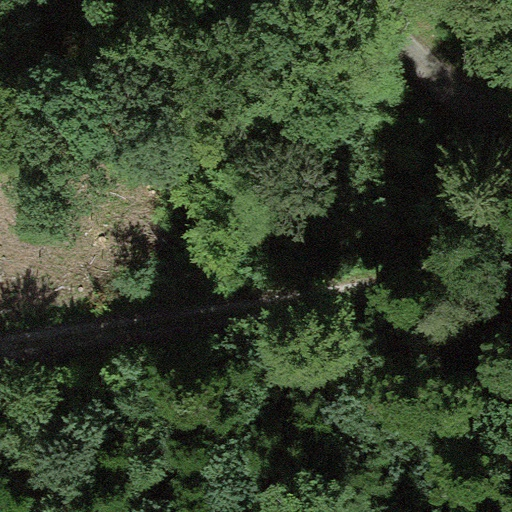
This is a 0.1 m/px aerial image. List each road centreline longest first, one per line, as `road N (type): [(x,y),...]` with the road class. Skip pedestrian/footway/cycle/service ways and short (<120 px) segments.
road 1 (track): [(511,277),(0,350)]
road 2 (unclassified): [(360,0),(459,94),(511,129)]
